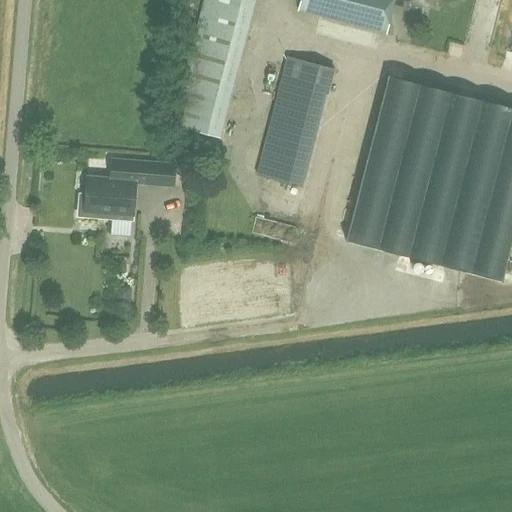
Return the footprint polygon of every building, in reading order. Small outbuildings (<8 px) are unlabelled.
[(218,136),(253,0),(205,0),(172,124),(218,136)] [(301,0),(299,11),(386,33),(393,5),(403,8),(405,0),(407,0),(434,7),(436,0),(301,0)] [(304,187),(335,70),(288,57),(257,175),(304,187)] [(346,241),(503,282),(511,246),(511,106),(388,75),(346,241)] [(86,195),(80,195),(79,216),(100,218),(100,212),(133,214),(136,183),(175,186),(176,165),(112,160),(111,180),(88,178),(86,195)]
